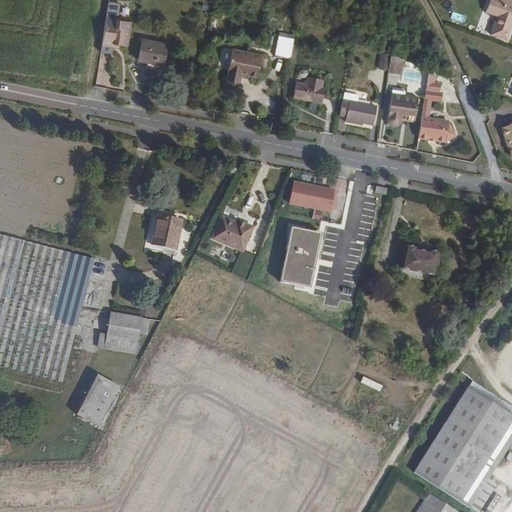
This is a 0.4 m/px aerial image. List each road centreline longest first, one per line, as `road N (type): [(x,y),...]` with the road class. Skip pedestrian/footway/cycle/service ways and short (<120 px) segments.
road 1 (tertiary): [(511,192),(0,88)]
road 2 (track): [(16,457),(70,410),(81,386),(149,119)]
road 3 (track): [(511,283),(360,511)]
road 4 (track): [(421,0),(499,190)]
